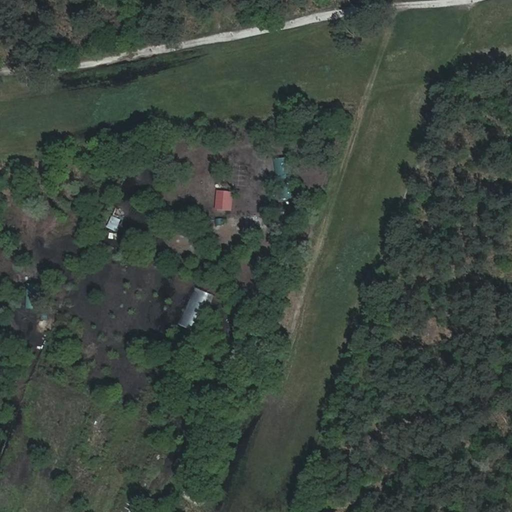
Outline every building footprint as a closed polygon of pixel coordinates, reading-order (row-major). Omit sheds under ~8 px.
[(232,191),(216,190),(215,210),(231,211),(232,191)] [(117,231),(120,218),(110,215),(106,228),(117,231)] [(252,278),(255,258),(246,257),(243,276),(252,278)] [(177,323),(194,331),(211,294),(194,286),(177,323)] [(228,328),(230,321),(222,318),(219,325),(228,328)] [(95,343),(103,330),(96,326),(88,339),(95,343)]
